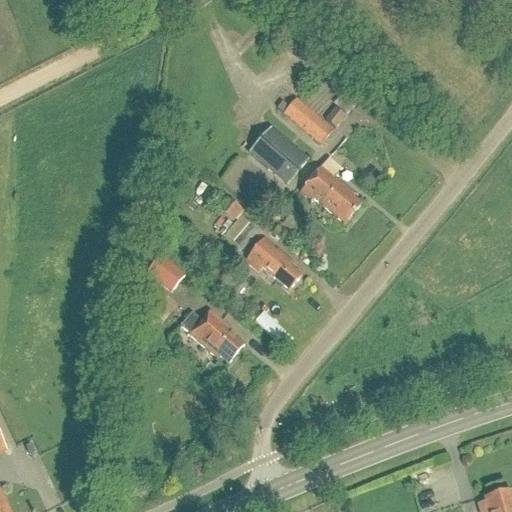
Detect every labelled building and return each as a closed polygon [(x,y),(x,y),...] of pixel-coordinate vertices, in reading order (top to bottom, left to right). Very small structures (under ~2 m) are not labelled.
[(276,2),(262,17),(288,41),(292,45),(307,59),(319,46),(321,44),(276,2)] [(307,59),(357,104),(370,91),(319,46),(307,59)] [(283,116),(320,147),(334,132),(296,100),(291,105),(286,100),(278,109),(284,115),(283,116)] [(334,130),(344,118),(335,110),(325,122),(334,130)] [(248,156),(285,189),(308,161),(271,129),(248,156)] [(169,174),(172,151),(151,148),(148,172),(169,174)] [(362,207),(353,199),(355,197),(321,169),(300,195),(310,203),(312,201),(345,228),(362,207)] [(216,211),(233,224),(241,213),(225,200),(216,211)] [(244,215),(224,239),(241,253),(261,229),(244,215)] [(146,228),(145,241),(158,243),(160,230),(146,228)] [(301,278),(262,245),(247,263),(257,272),(261,268),(289,292),(301,278)] [(145,275),(170,295),(184,278),(159,258),(145,275)] [(157,294),(138,318),(157,333),(176,309),(157,294)] [(233,333),(210,313),(201,323),(192,316),(181,328),(190,337),(216,361),(218,359),(227,366),(244,347),(231,335),(233,333)] [(0,511),(9,511),(0,491),(0,511)] [(511,511),(511,500),(510,494),(485,501),(487,511),(511,511)]
